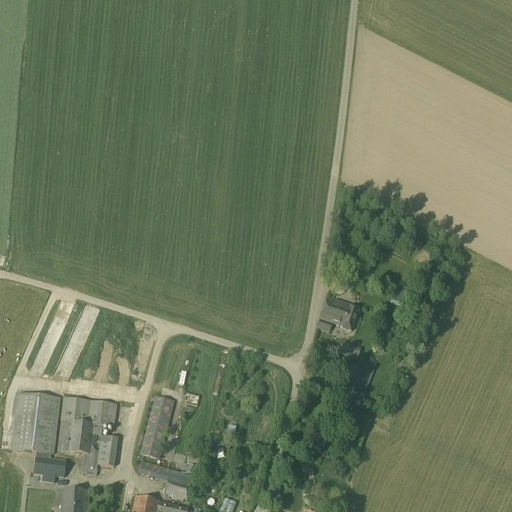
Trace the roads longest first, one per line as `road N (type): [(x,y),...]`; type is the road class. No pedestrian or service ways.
road 1 (unclassified): [(302,369),(353,0)]
road 2 (unclassified): [(302,369),(0,272)]
road 3 (unclassified): [(259,511),(302,369)]
